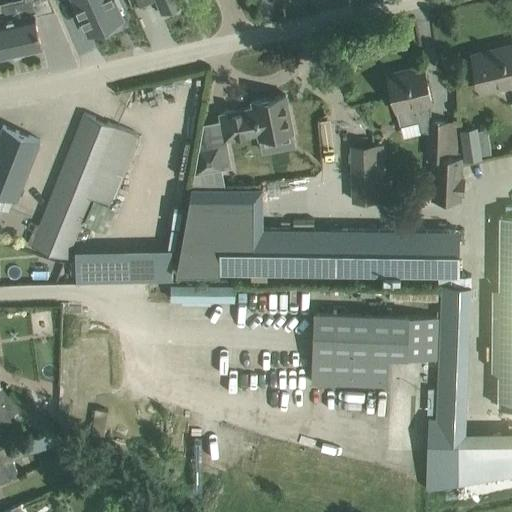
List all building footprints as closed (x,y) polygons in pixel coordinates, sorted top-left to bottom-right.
[(5,19),(0,19),(0,55),(43,46),(35,13),(53,9),(49,0),(16,0),(1,4),(5,19)] [(74,0),(77,7),(76,8),(77,9),(78,8),(80,12),(79,13),(79,14),(80,13),(82,18),(81,18),(82,19),(83,19),(85,23),(83,23),(84,24),(85,24),(89,33),(122,18),(113,0),(74,0)] [(137,0),(139,3),(139,4),(139,5),(149,0),(155,0),(161,13),(184,3),(185,5),(186,5),(183,0),(137,0)] [(511,89),(511,43),(472,53),(481,90),(510,84),(511,89)] [(396,109),(415,105),(421,129),(427,129),(426,161),(432,161),(430,200),(460,202),(460,195),(465,195),(465,186),(460,186),(461,158),(456,158),(457,121),(430,120),(430,101),(431,101),(423,65),(388,73),(396,109)] [(204,122),(195,172),(220,168),(216,146),(227,144),(226,138),(258,132),(259,137),(293,131),(290,114),(286,94),(252,101),(253,106),(220,113),(221,119),(204,122)] [(89,197),(110,205),(136,132),(84,114),(32,244),(65,257),(89,197)] [(3,125),(0,131),(0,192),(17,199),(40,139),(3,125)] [(478,129),(460,132),(464,163),(483,160),(478,129)] [(351,145),(353,200),(385,200),(385,195),(390,195),(390,179),(384,179),(383,144),(351,145)] [(189,186),(176,271),(460,274),(460,229),(263,227),(263,187),(189,186)] [(511,214),(500,214),(499,375),(499,406),(510,406),(510,415),(511,415),(511,214)] [(77,247),(78,280),(175,279),(175,246),(77,247)] [(453,277),(451,318),(466,319),(469,319),(471,278),(453,277)] [(174,283),(174,299),(236,300),(236,284),(174,283)] [(313,382),(333,383),(387,385),(388,356),(437,358),(438,316),(315,311),(313,382)] [(445,432),(426,432),(426,489),(511,473),(511,432),(461,432),(466,319),(451,318),(445,432)] [(69,377),(76,335),(69,334),(62,376),(69,377)] [(0,420),(10,418),(9,416),(17,411),(45,435),(53,430),(0,386),(0,420)] [(90,438),(103,440),(108,410),(95,408),(90,438)] [(19,455),(42,447),(48,445),(44,434),(16,444),(15,442),(0,447),(0,468),(14,464),(12,458),(19,455)] [(14,464),(0,468),(0,481),(18,475),(14,464)] [(102,469),(94,479),(106,488),(114,479),(102,469)]
